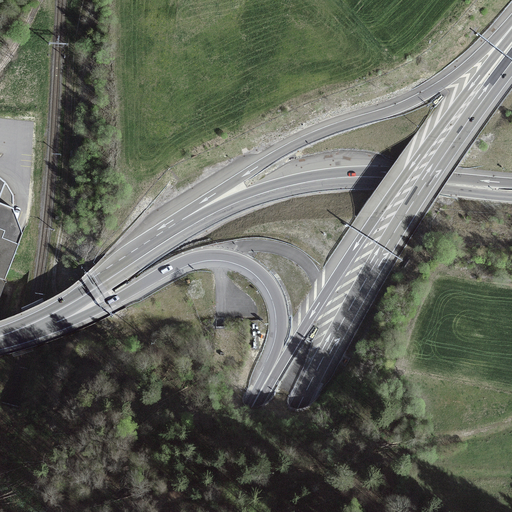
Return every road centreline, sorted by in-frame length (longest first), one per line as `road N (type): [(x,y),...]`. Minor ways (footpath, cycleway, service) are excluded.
road 1 (track): [(0,332),(80,344),(103,333),(62,284),(89,0)]
road 2 (trunk): [(511,18),(432,90),(298,142),(189,211),(164,241)]
road 3 (motorway): [(33,323),(91,312),(198,256),(234,257),(268,282),(280,313),(278,341),(251,407)]
road 4 (motorway): [(251,511),(330,342),(430,175)]
road 5 (trunk): [(454,183),(318,179),(251,196),(164,241)]
road 6 (trunk): [(511,34),(362,235)]
road 7 (motorway): [(362,235),(251,407)]
road 8 (trunk): [(164,241),(33,323)]
road 9 (motorway): [(430,175),(511,54)]
road 10 (motorway): [(430,175),(511,70)]
